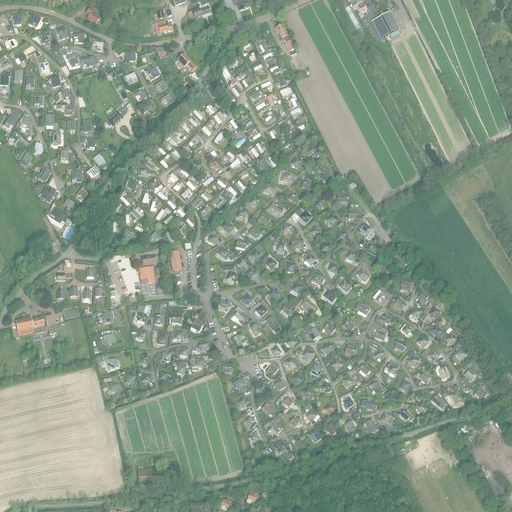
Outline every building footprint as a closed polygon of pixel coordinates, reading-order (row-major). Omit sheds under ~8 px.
[(232,0),(234,6),(237,5),(239,11),(249,8),(247,1),(241,3),(237,4),(237,2),(236,2),(235,0),(232,0)] [(359,8),(362,14),(367,11),(364,5),(363,6),(360,8),(359,8)] [(164,8),(167,18),(172,16),(169,7),(164,8)] [(187,13),(190,21),(211,13),(208,7),(200,10),(199,9),(187,13)] [(92,13),(94,11),(90,8),(85,14),(88,16),(86,20),(95,26),(100,18),(92,13)] [(399,30),(390,12),(371,22),(380,39),(399,30)] [(12,16),(14,26),(17,26),(16,23),(21,22),(20,15),(12,16)] [(29,24),(32,26),(33,23),(38,26),(41,19),(34,16),(29,24)] [(165,21),(154,24),(156,35),(172,31),(171,25),(166,26),(165,21)] [(285,33),(286,33),(284,28),(283,29),(282,26),(277,28),(274,29),(276,34),(279,33),(281,39),(287,37),(285,33)] [(64,27),(54,30),(55,33),(57,36),(61,35),(63,40),(68,38),(65,30),(64,27)] [(39,37),(42,46),(45,45),(44,43),(49,41),(46,34),(39,37)] [(79,44),(84,44),(84,35),(74,35),(74,38),(78,38),(79,44)] [(4,43),(5,46),(9,44),(11,49),(16,47),(14,39),(4,43)] [(289,52),(291,56),(296,54),(295,50),(291,41),(285,44),(289,53),(289,52)] [(96,52),(102,53),(103,44),(93,42),(92,45),(97,46),(96,52)] [(262,52),(256,42),(253,44),(259,54),(262,52)] [(124,53),(125,56),(129,56),(130,62),(135,61),(135,52),(124,53)] [(15,58),(19,64),(26,59),(22,53),(15,58)] [(140,56),(141,59),(146,58),(148,63),(153,62),(150,53),(140,56)] [(186,66),(192,72),(196,68),(191,62),(184,54),(177,60),(184,68),(186,66)] [(77,55),(67,57),(67,60),(69,60),(70,66),(72,65),(73,65),(79,64),(77,59),(79,58),(78,55),(77,55)] [(91,57),(81,59),(82,62),(86,62),(87,67),(88,67),(93,66),(96,65),(94,57),(91,57)] [(0,65),(1,67),(0,67),(0,68),(0,70),(9,65),(6,60),(4,58),(0,60),(0,65)] [(47,63),(40,65),(42,74),(44,74),(49,73),(49,71),(47,63)] [(150,74),(153,80),(160,76),(155,68),(146,73),(148,76),(150,74)] [(223,69),(220,71),(225,79),(230,76),(227,70),(224,72),(223,69)] [(14,80),(22,81),(22,72),(15,71),(14,80)] [(124,77),(126,80),(130,78),(132,84),(137,81),(134,73),(124,77)] [(244,73),(236,78),(237,81),(246,75),(244,73)] [(0,85),(0,86),(8,87),(9,78),(10,78),(10,75),(5,74),(5,77),(1,77),(0,85)] [(58,77),(51,79),(53,85),(53,88),(56,88),(61,86),(60,84),(58,77)] [(31,85),(30,88),(33,88),(34,79),(26,78),(25,86),(28,86),(28,85),(31,85)] [(154,86),(156,89),(160,86),(163,91),(167,88),(163,81),(154,86)] [(217,96),(212,87),(208,89),(214,98),(217,96)] [(259,89),(251,95),(253,98),(261,92),(259,89)] [(68,90),(61,92),(64,101),(66,101),(65,98),(68,97),(70,103),(74,102),(73,100),(74,100),(72,95),(70,96),(68,90)] [(134,94),(135,97),(140,95),(142,101),(147,99),(143,90),(134,94)] [(160,100),(162,103),(166,100),(169,105),(174,102),(169,94),(160,100)] [(42,97),(34,97),(34,105),(36,105),(36,104),(40,104),(40,107),(42,107),(42,97)] [(142,111),(144,113),(147,111),(151,116),(155,113),(150,105),(142,111)] [(214,112),(208,105),(206,107),(212,114),(214,112)] [(74,106),(56,106),(56,110),(65,109),(65,116),(74,116),(74,106)] [(109,117),(110,118),(107,121),(108,122),(106,124),(109,127),(111,126),(113,128),(123,119),(122,118),(124,116),(127,113),(122,108),(119,111),(118,112),(117,112),(116,111),(109,117)] [(202,119),(195,111),(193,113),(200,121),(202,119)] [(13,114),(6,123),(11,126),(13,127),(19,119),(13,114)] [(249,118),(247,115),(237,121),(240,124),(249,118)] [(266,122),(268,125),(276,119),(274,116),(266,122)] [(21,124),(27,127),(26,130),(28,131),(31,123),(29,122),(30,119),(23,117),(21,124)] [(188,120),(195,127),(198,125),(191,118),(188,120)] [(90,119),(82,120),(83,131),(88,130),(89,133),(91,132),(90,119)] [(235,130),(238,128),(232,119),(229,121),(235,130)] [(67,124),(66,124),(67,132),(75,131),(74,121),(69,122),(67,122),(67,124)] [(244,129),(246,132),(255,127),(253,123),(244,129)] [(190,131),(183,124),(180,127),(187,133),(190,131)] [(204,127),(201,129),(209,137),(211,134),(204,127)] [(199,132),(196,134),(203,142),(206,140),(199,132)] [(13,135),(10,139),(12,140),(13,139),(15,141),(12,143),(14,145),(16,143),(18,140),(20,141),(21,139),(20,137),(14,133),(13,135)] [(58,142),(57,145),(60,145),(60,133),(52,133),(52,143),(55,143),(55,141),(58,142)] [(223,135),(220,133),(213,142),(216,144),(223,135)] [(251,142),(261,136),(259,133),(250,139),(251,142)] [(178,142),(170,135),(168,137),(177,144),(178,142)] [(244,138),(234,144),(236,148),(246,141),(244,138)] [(88,140),(86,150),(89,150),(89,148),(94,149),(95,141),(88,140)] [(164,141),(162,144),(169,151),(172,149),(164,141)] [(291,145),(289,141),(280,147),(282,150),(291,145)] [(258,143),(256,145),(261,153),(264,152),(258,143)] [(34,152),(33,153),(38,155),(40,155),(42,156),(42,152),(43,149),(42,146),(36,144),(34,152)] [(309,153),(315,157),(318,151),(312,147),(309,153)] [(160,148),(158,150),(164,157),(167,154),(160,148)] [(182,157),(175,151),(173,154),(180,160),(182,157)] [(68,154),(68,152),(66,152),(61,152),(60,161),(68,162),(68,154)] [(27,153),(20,163),(24,166),(26,167),(32,158),(31,157),(31,156),(27,153)] [(99,164),(104,160),(99,154),(93,159),(99,167),(101,166),(99,164)] [(217,159),(215,161),(222,170),(225,168),(217,159)] [(240,162),(237,159),(230,166),(232,169),(240,162)] [(293,165),(299,168),(302,162),(296,159),(293,165)] [(162,160),(160,163),(166,169),(168,167),(162,160)] [(262,160),(259,162),(265,171),(268,169),(262,160)] [(146,162),(144,165),(152,171),(154,168),(146,162)] [(261,175),(255,166),(252,168),(258,177),(261,175)] [(90,174),(93,177),(99,173),(95,167),(87,173),(88,175),(90,174)] [(321,167),(318,171),(324,174),(323,175),(321,179),(330,183),(333,177),(328,175),(330,172),(321,167)] [(43,180),(43,181),(45,183),(51,172),(44,168),(39,177),(43,180)] [(76,173),(72,173),(72,181),(75,181),(75,180),(77,179),(77,184),(82,183),(82,173),(83,173),(83,170),(75,170),(76,173)] [(177,171),(174,174),(181,180),(183,177),(177,171)] [(178,180),(172,174),(170,176),(176,182),(178,180)] [(288,183),(290,183),(291,177),(290,176),(283,175),(281,182),(288,183)] [(214,180),(212,177),(202,184),(204,187),(214,180)] [(220,177),(218,180),(225,186),(228,183),(220,177)] [(246,188),(239,181),(234,185),(240,193),(246,188)] [(195,189),(188,182),(186,184),(193,191),(195,189)] [(302,187),(311,191),(314,185),(307,182),(306,184),(304,183),(302,187)] [(267,186),(264,192),(273,196),(276,190),(274,189),(269,187),(271,184),(267,183),(266,185),(267,186)] [(156,194),(163,187),(160,185),(153,192),(156,194)] [(42,196),(44,196),(43,197),(47,199),(47,200),(50,201),(56,192),(49,187),(45,194),(44,193),(42,196)] [(237,194),(230,187),(227,189),(234,196),(237,194)] [(79,200),(82,202),(88,194),(81,189),(76,196),(80,199),(79,200)] [(157,195),(165,202),(168,199),(159,192),(157,195)] [(203,194),(200,196),(206,202),(209,200),(203,194)] [(347,202),(347,198),(348,198),(348,194),(346,194),(342,195),(342,194),(342,196),(337,196),(337,203),(347,202)] [(290,198),(297,205),(302,200),(296,195),(294,197),(293,196),(290,198)] [(200,200),(197,198),(191,205),(193,207),(200,200)] [(251,204),(257,207),(260,201),(254,198),(251,204)] [(68,207),(67,209),(69,211),(73,203),(67,199),(63,205),(65,207),(66,205),(68,207)] [(176,208),(169,201),(167,203),(174,210),(176,208)] [(113,211),(117,213),(121,206),(118,203),(113,211)] [(273,209),(282,214),(285,208),(278,205),(277,206),(272,204),(270,208),(273,210),(273,209)] [(51,215),(49,218),(56,222),(58,224),(60,224),(61,221),(64,223),(67,220),(64,218),(63,217),(60,215),(62,213),(55,209),(51,215)] [(165,212),(162,209),(155,219),(158,221),(165,212)] [(176,211),(183,217),(185,215),(179,209),(176,211)] [(139,217),(133,211),(130,213),(137,219),(139,217)] [(215,214),(212,211),(203,219),(205,222),(215,214)] [(237,218),(244,220),(246,213),(239,211),(237,218)] [(331,217),(327,221),(332,226),(334,228),(335,227),(336,225),(339,223),(336,221),(333,218),(335,215),(330,211),(328,215),(331,217)] [(301,219),(307,223),(311,218),(306,213),(301,219)] [(262,214),(260,216),(262,217),(259,220),(267,226),(271,221),(265,216),(262,214)] [(173,218),(171,216),(164,223),(166,225),(173,218)] [(225,222),(221,227),(227,232),(229,234),(234,228),(231,227),(226,222),(228,221),(225,218),(224,220),(225,222)] [(185,221),(192,228),(194,226),(188,219),(185,221)] [(365,224),(361,230),(368,235),(366,238),(369,241),(375,234),(372,230),(371,229),(365,224)] [(186,227),(184,225),(178,233),(180,235),(186,227)] [(253,228),(249,233),(257,239),(261,234),(253,228)] [(310,233),(316,238),(320,233),(315,228),(310,233)] [(208,242),(214,245),(219,237),(211,232),(210,235),(211,236),(208,242)] [(156,243),(160,238),(155,233),(150,237),(156,243)] [(238,240),(236,247),(245,250),(246,246),(249,246),(249,243),(238,240)] [(274,242),(274,247),(278,247),(277,251),(284,252),(283,257),(284,259),(289,255),(285,247),(285,245),(278,244),(278,245),(277,245),(278,242),(274,242)] [(369,250),(377,255),(381,249),(374,245),(373,248),(370,247),(369,250)] [(223,249),(218,255),(226,261),(228,258),(231,262),(237,258),(234,254),(229,251),(228,253),(223,249)] [(170,254),(172,272),(182,270),(179,252),(170,254)] [(252,257),(257,261),(261,256),(256,252),(252,257)] [(347,258),(353,261),(356,255),(350,252),(347,258)] [(147,266),(155,264),(154,259),(157,259),(157,256),(154,256),(141,258),(143,267),(147,266)] [(306,262),(311,266),(316,261),(310,257),(306,262)] [(267,265),(272,270),(276,264),(271,260),(267,265)] [(379,265),(381,266),(379,269),(388,274),(391,268),(380,263),(379,265)] [(329,271),(335,274),(338,268),(332,265),(329,271)] [(137,270),(137,273),(140,272),(141,279),(148,277),(149,284),(155,283),(152,267),(139,269),(137,270)] [(246,275),(252,280),(256,274),(251,270),(246,275)] [(358,275),(364,282),(369,277),(363,271),(358,275)] [(227,280),(233,282),(236,276),(230,273),(227,280)] [(312,282),(319,285),(322,279),(316,276),(312,282)] [(402,286),(401,290),(408,291),(407,292),(411,292),(412,283),(402,281),(401,286),(402,286)] [(340,287),(345,291),(350,286),(345,282),(340,287)] [(293,291),(299,294),(300,293),(301,294),(302,291),(301,291),(302,287),(301,287),(296,285),(293,291)] [(95,297),(102,297),(105,297),(105,293),(102,293),(102,289),(95,289),(95,297)] [(268,296),(274,300),(278,295),(273,291),(268,296)] [(325,297),(332,303),(335,299),(333,297),(334,296),(329,291),(325,297)] [(388,301),(384,298),(385,296),(382,293),(376,301),(383,307),(388,301)] [(427,299),(429,298),(423,293),(419,297),(426,304),(429,301),(427,299)] [(243,300),(241,302),(246,307),(248,305),(253,300),(248,295),(243,300)] [(395,303),(402,310),(405,307),(403,306),(405,304),(399,299),(395,303)] [(223,301),(219,306),(225,310),(226,309),(228,310),(231,306),(223,301)] [(302,305),(313,314),(317,309),(308,302),(307,303),(305,302),(302,305)] [(281,310),(289,316),(292,313),(290,312),(292,310),(286,305),(281,310)] [(359,311),(367,315),(369,312),(367,311),(368,309),(362,305),(359,311)] [(257,312),(261,317),(264,314),(266,312),(261,307),(257,312)] [(411,315),(417,318),(421,313),(415,309),(411,315)] [(430,314),(437,318),(440,312),(434,309),(430,314)] [(112,313),(102,315),(102,319),(103,324),(113,323),(113,319),(112,313)] [(237,313),(234,316),(239,321),(239,322),(244,326),(248,320),(240,313),(239,315),(237,313)] [(171,323),(181,324),(182,315),(172,314),(170,314),(169,319),(172,319),(171,323)] [(138,321),(137,324),(144,326),(144,323),(145,323),(147,323),(149,317),(146,317),(140,315),(138,321)] [(380,322),(389,326),(390,323),(392,324),(394,321),(392,320),(393,319),(385,316),(384,318),(382,317),(380,322)] [(272,317),(266,321),(273,331),(276,329),(279,327),(272,317)] [(15,322),(18,332),(19,336),(35,332),(33,328),(39,327),(40,329),(45,327),(43,318),(32,320),(31,318),(15,322)] [(191,327),(200,331),(203,326),(196,322),(197,321),(194,320),(191,327)] [(344,326),(351,332),(355,327),(347,320),(345,322),(346,323),(344,326)] [(326,325),(327,326),(324,329),(332,335),(336,331),(327,323),(326,325)] [(257,325),(251,328),(256,336),(255,337),(258,341),(264,336),(261,331),(257,325)] [(309,325),(305,328),(308,333),(307,333),(312,341),(320,337),(315,328),(313,330),(310,326),(309,325)] [(404,326),(400,331),(406,337),(405,337),(409,341),(413,336),(409,333),(411,330),(406,326),(405,327),(404,326)] [(443,333),(436,327),(431,332),(438,338),(443,333)] [(390,338),(386,337),(386,335),(377,331),(375,337),(385,341),(385,340),(388,342),(390,338)] [(137,339),(144,341),(146,334),(139,332),(137,339)] [(242,333),(237,337),(240,342),(242,345),(248,341),(243,333),(242,333)] [(447,340),(452,345),(456,340),(451,335),(447,340)] [(113,340),(113,339),(112,336),(103,337),(104,342),(107,342),(107,344),(111,343),(111,344),(114,343),(113,340)] [(418,342),(424,347),(428,342),(423,337),(418,342)] [(287,344),(292,349),(296,343),(291,339),(287,344)] [(395,347),(404,352),(407,346),(400,343),(400,342),(397,341),(396,343),(397,344),(395,347)] [(198,347),(200,351),(209,348),(208,342),(200,344),(201,346),(198,347)] [(327,345),(322,350),(327,355),(334,348),(335,349),(338,346),(334,343),(332,345),(330,344),(328,346),(327,345)] [(371,343),(369,347),(377,350),(374,357),(381,361),(385,353),(380,351),(381,349),(377,347),(371,343)] [(307,347),(305,350),(306,351),(303,357),(312,361),(315,355),(310,352),(312,349),(307,347)] [(345,353),(355,356),(357,350),(347,347),(345,353)] [(271,352),(276,358),(281,353),(277,348),(271,352)] [(413,350),(407,357),(409,359),(415,352),(413,350)] [(457,355),(462,360),(466,355),(461,350),(457,355)] [(430,357),(435,361),(440,356),(434,352),(430,357)] [(409,362),(414,367),(419,361),(418,360),(420,358),(422,360),(415,354),(409,362)] [(336,356),(332,362),(334,364),(332,366),(338,371),(342,365),(338,362),(340,360),(336,356)] [(291,359),(285,363),(290,369),(295,365),(297,368),(300,366),(296,360),(294,362),(291,359)] [(118,368),(118,366),(116,360),(108,361),(106,362),(107,365),(108,364),(108,370),(112,369),(112,370),(118,368)] [(391,362),(390,365),(392,366),(389,372),(395,375),(398,369),(399,366),(394,363),(391,362)] [(313,369),(311,373),(319,377),(322,369),(319,368),(320,365),(315,363),(313,369)] [(178,367),(177,374),(184,375),(188,376),(189,370),(185,369),(185,368),(186,365),(180,364),(179,367),(178,367)] [(364,364),(359,369),(366,376),(370,371),(375,375),(378,372),(372,367),(370,369),(364,364)] [(233,369),(230,368),(231,366),(223,365),(222,371),(232,373),(233,369)] [(268,370),(274,375),(278,371),(272,365),(268,370)] [(439,371),(443,381),(449,378),(445,368),(441,369),(441,370),(439,371)] [(465,375),(472,381),(475,378),(473,377),(475,375),(469,370),(465,375)] [(419,379),(426,386),(430,382),(428,380),(430,378),(425,373),(424,374),(422,372),(420,375),(421,377),(419,379)] [(159,380),(166,382),(167,375),(160,374),(159,380)] [(345,379),(343,381),(347,387),(354,383),(350,376),(349,376),(348,374),(344,377),(345,379)] [(144,375),(143,382),(150,383),(152,384),(153,378),(151,378),(151,376),(144,375)] [(293,379),(297,385),(302,381),(298,375),(293,379)] [(236,383),(239,389),(245,385),(241,379),(236,383)] [(281,381),(275,385),(279,391),(285,387),(281,381)] [(372,385),(377,393),(378,393),(380,396),(384,393),(377,382),(375,383),(372,385)] [(401,389),(407,391),(410,385),(404,382),(401,389)] [(321,389),(327,393),(328,393),(329,393),(331,393),(331,392),(332,391),(331,390),(331,389),(331,388),(326,384),(321,389)] [(264,385),(258,389),(262,395),(264,397),(271,392),(269,390),(266,386),(265,387),(264,385)] [(477,389),(478,390),(475,393),(483,399),(487,395),(482,390),(484,388),(481,385),(477,389)] [(303,393),(307,398),(312,394),(308,389),(303,393)] [(451,396),(455,402),(456,404),(462,400),(461,398),(457,393),(451,396)] [(385,400),(391,406),(397,400),(391,394),(385,400)] [(436,395),(431,401),(442,410),(446,405),(443,402),(444,402),(436,395)] [(239,403),(244,408),(249,403),(244,398),(239,403)] [(284,403),(289,408),(294,403),(289,398),(284,403)] [(346,405),(344,407),(346,410),(354,404),(350,399),(349,399),(348,398),(344,401),(345,402),(344,403),(346,405)] [(362,400),(361,407),(366,408),(366,409),(375,411),(376,406),(374,406),(375,403),(368,401),(368,402),(362,400)] [(263,408),(264,408),(271,414),(275,409),(269,404),(268,406),(266,405),(264,407),(263,408)] [(417,407),(420,413),(426,409),(422,404),(417,407)] [(325,410),(330,415),(334,410),(329,405),(325,410)] [(403,411),(401,414),(407,421),(409,420),(411,422),(414,419),(407,411),(405,413),(403,411)] [(307,417),(313,421),(317,416),(311,412),(307,417)] [(383,419),(382,421),(388,424),(391,425),(394,419),(391,418),(385,415),(383,419)] [(250,417),(245,423),(253,429),(256,424),(255,422),(250,417)] [(290,423),(296,428),(300,423),(294,418),(290,423)] [(270,423),(278,434),(281,432),(280,430),(282,428),(280,426),(279,424),(277,422),(275,419),(270,423)] [(369,421),(365,423),(369,429),(372,434),(378,430),(371,420),(369,421)] [(351,421),(345,425),(352,436),(357,433),(357,426),(356,424),(353,426),(351,421)] [(331,424),(326,430),(333,436),(336,433),(337,434),(339,431),(331,424)] [(312,434),(311,436),(316,444),(322,440),(315,431),(311,433),(312,434)] [(256,435),(251,439),(255,444),(257,447),(262,443),(260,440),(257,436),(259,435),(257,432),(255,434),(256,435)] [(296,445),(304,452),(304,451),(305,452),(309,448),(300,440),(296,445)] [(276,445),(273,447),(275,449),(279,454),(282,452),(285,449),(287,452),(290,450),(287,445),(286,447),(283,443),(277,447),(276,445)] [(269,455),(271,453),(267,448),(264,450),(261,451),(262,452),(265,457),(267,459),(270,457),(269,455)] [(155,469),(137,471),(139,482),(163,480),(163,476),(161,476),(160,472),(155,473),(155,469)] [(220,505),(227,509),(230,504),(228,503),(223,500),(220,505)]
